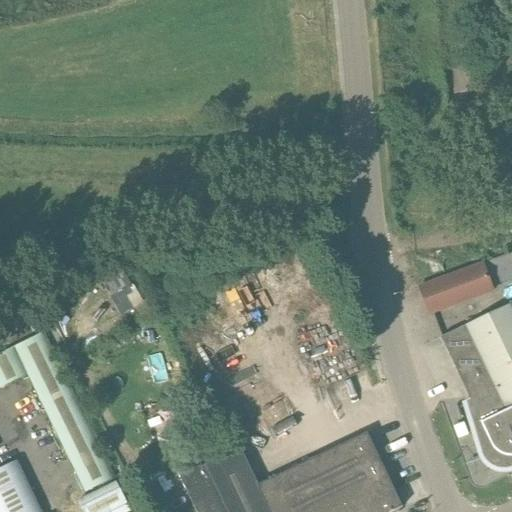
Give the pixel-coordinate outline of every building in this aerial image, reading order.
[(511,252),(419,287),(430,315),(493,292),(489,280),(497,277),(500,285),(511,280),(511,252)] [(121,316),(143,303),(126,273),(103,286),(121,316)] [(511,306),(511,305),(440,338),(470,401),(464,404),(480,458),(481,459),(482,460),(482,461),(484,463),(485,464),(486,465),(487,466),(488,467),(489,467),(491,468),(493,469),(494,470),(495,470),(496,470),(498,470),(498,471),(499,471),(500,471),(502,471),(505,470),(507,470),(511,469),(511,468),(511,306)] [(153,332),(143,334),(145,343),(154,342),(153,332)] [(41,334),(12,349),(26,376),(84,494),(113,479),(41,334)] [(0,389),(26,376),(12,349),(0,355),(0,389)] [(270,511),(392,511),(402,508),(366,434),(351,441),(258,486),(270,511)] [(270,511),(258,486),(236,442),(199,460),(224,511),(270,511)] [(221,511),(196,461),(175,472),(194,511),(221,511)] [(38,511),(15,462),(0,469),(0,511),(38,511)]
